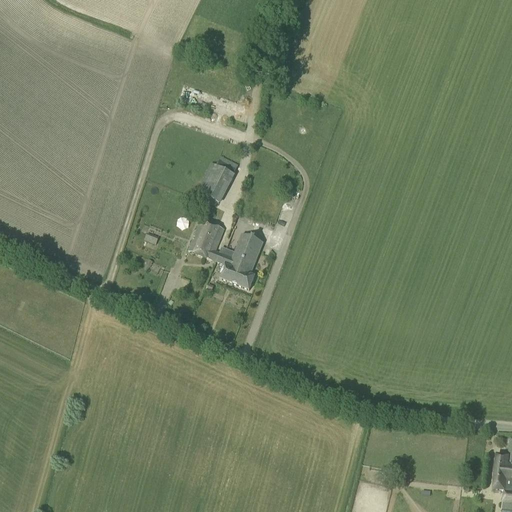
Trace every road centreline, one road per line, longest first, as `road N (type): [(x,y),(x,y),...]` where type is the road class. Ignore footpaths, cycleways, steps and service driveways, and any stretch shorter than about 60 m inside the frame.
road 1 (unclassified): [(511,428),(356,411),(0,249)]
road 2 (track): [(242,360),(307,188),(300,168),(280,151),(248,140),(256,86)]
